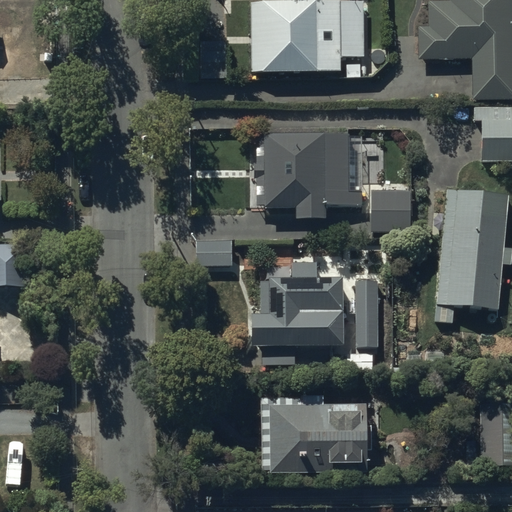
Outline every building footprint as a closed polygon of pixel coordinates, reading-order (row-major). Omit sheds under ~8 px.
[(427,28),(417,28),(417,59),(471,59),(472,101),(511,101),(511,0),(449,0),(449,2),(427,2),(427,28)] [(363,1),(251,2),(251,72),(342,71),(342,59),(364,59),(363,1)] [(225,44),(200,44),(200,81),(225,81),(225,44)] [(483,160),(511,160),(511,108),(474,108),(474,122),(483,122),(483,160)] [(262,140),(255,140),(255,167),(252,167),(252,183),(255,183),(255,210),(263,210),(263,212),(294,212),(294,224),(326,223),(326,210),(361,209),(360,193),(348,193),(348,136),(262,137),(262,140)] [(408,193),(370,193),(370,236),(408,236),(408,193)] [(508,200),(446,194),(433,326),(452,328),(453,310),(497,314),(501,268),(511,269),(511,254),(511,252),(504,251),(508,200)] [(232,242),(196,242),(195,270),(232,270),(232,242)] [(0,291),(26,291),(26,248),(0,247),(0,291)] [(267,284),(259,284),(259,319),(250,319),(250,351),(262,351),(262,368),(291,368),(291,352),(342,352),(342,281),(316,281),(316,266),(292,266),(291,282),(267,282),(267,284)] [(377,284),(354,284),(354,301),(346,301),(346,318),(354,318),(353,351),(376,351),(377,284)] [(365,408),(323,409),(323,399),(299,399),(299,401),(260,401),(260,476),(268,476),(268,478),(367,477),(367,455),(371,455),(371,430),(365,430),(365,408)] [(511,410),(479,410),(480,471),(511,470),(511,410)]
